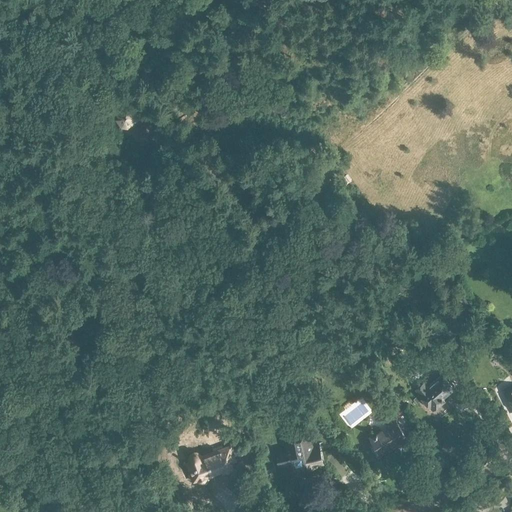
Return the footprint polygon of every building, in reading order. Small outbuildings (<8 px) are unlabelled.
[(131,103),(116,115),(118,118),(115,120),(121,128),(127,129),(142,118),(131,103)] [(433,344),(432,345),(427,349),(423,353),(432,364),(442,355),(433,344)] [(424,382),(415,389),(420,394),(419,395),(422,398),(422,400),(424,403),(427,403),(433,410),(437,406),(440,406),(442,404),(442,401),(445,399),(444,398),(456,387),(444,373),(428,387),(425,383),(424,382)] [(405,409),(396,397),(387,404),(397,416),(405,409)] [(381,451),(382,453),(407,438),(394,418),(395,418),(393,414),(385,419),(389,425),(371,437),(380,452),(381,451)] [(285,474),(318,466),(318,465),(324,464),(319,442),(313,443),(310,430),(284,436),(286,446),(275,448),(280,468),(284,467),(285,474)] [(188,463),(193,477),(197,476),(198,478),(198,479),(199,480),(200,481),(201,481),(202,481),(203,482),(203,481),(204,481),(205,481),(206,481),(206,480),(207,480),(207,479),(208,479),(208,478),(208,477),(208,476),(208,475),(208,474),(207,472),(212,470),(213,472),(224,468),(224,469),(233,466),(231,459),(236,457),(233,450),(239,447),(242,454),(255,449),(251,436),(237,441),(238,443),(231,445),(231,443),(201,454),(200,453),(199,452),(198,451),(197,451),(196,451),(195,451),(194,451),(193,451),(193,452),(192,452),(192,453),(191,453),(191,454),(190,455),(190,456),(190,457),(190,458),(192,462),(188,463)]
